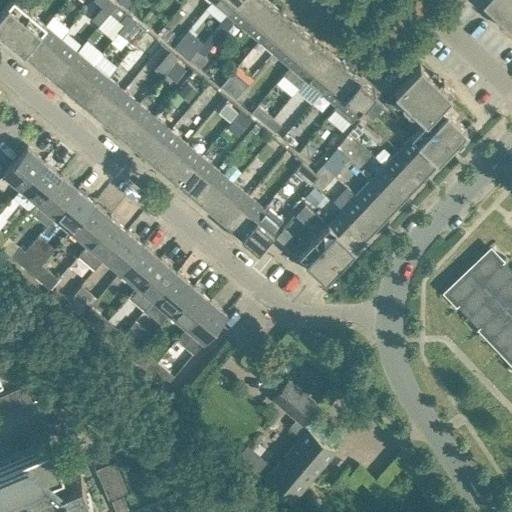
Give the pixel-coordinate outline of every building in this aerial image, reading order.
[(7,37),(30,10),(17,0),(9,0),(0,11),(0,37),(3,34),(7,37)] [(108,11),(115,2),(112,0),(98,0),(97,2),(108,11)] [(212,0),(227,12),(237,0),(212,0)] [(243,25),(263,0),(237,0),(227,12),(243,25)] [(258,39),(282,10),(269,0),(263,0),(243,25),(258,39)] [(511,0),(484,0),(501,16),(498,20),(510,32),(511,29),(511,0)] [(115,2),(108,11),(119,21),(127,12),(115,2)] [(45,23),(30,10),(7,37),(22,50),(45,23)] [(274,52),(297,23),(282,10),(258,39),(274,52)] [(136,20),(129,29),(139,37),(147,29),(136,20)] [(38,63),(61,36),(45,23),(22,50),(38,63)] [(290,65),(313,37),(297,23),(274,52),(290,65)] [(164,24),(157,32),(169,41),(175,33),(164,24)] [(197,48),(182,35),(173,45),(189,58),(197,48)] [(53,76),(76,49),(61,36),(38,63),(53,76)] [(299,86),(305,78),(329,50),(313,37),(290,65),(283,73),(299,86)] [(208,57),(197,48),(189,58),(199,67),(200,67),(208,57)] [(69,89),(92,62),(76,49),(53,76),(69,89)] [(178,55),(170,49),(164,56),(172,62),(178,55)] [(321,91),(344,63),(329,50),(305,78),(321,91)] [(85,103),(107,75),(92,62),(69,89),(85,103)] [(337,104),(360,76),(344,63),(321,91),(335,103),(336,103),(337,104)] [(455,90),(443,78),(440,82),(421,64),(395,91),(426,120),(442,104),(455,90)] [(100,116),(123,88),(107,75),(85,103),(100,116)] [(376,90),(360,76),(337,104),(336,103),(335,103),(336,104),(334,106),(351,120),(376,90)] [(116,129),(139,102),(123,88),(100,116),(116,129)] [(242,88),(236,97),(251,110),(257,103),(258,101),(242,88)] [(131,142),(154,115),(139,102),(116,129),(131,142)] [(273,116),(257,103),(251,110),(268,123),(273,116)] [(471,131),(442,104),(426,120),(451,144),(456,139),(460,143),(471,131)] [(147,155),(170,128),(154,115),(131,142),(147,155)] [(280,122),(273,116),(268,123),(275,129),(280,122)] [(451,144),(426,120),(412,134),(438,158),(451,144)] [(255,130),(259,125),(255,122),(250,127),(255,130)] [(163,168),(185,141),(170,128),(147,155),(163,168)] [(438,158),(412,134),(398,149),(424,173),(438,158)] [(316,148),(307,140),(299,149),(308,157),(316,148)] [(178,181),(201,154),(185,141),(163,168),(178,181)] [(21,186),(44,158),(27,144),(4,172),(21,186)] [(424,173),(398,149),(384,163),(410,188),(424,173)] [(194,194),(217,167),(201,154),(178,181),(194,194)] [(37,200),(60,172),(44,158),(21,186),(37,200)] [(319,174),(302,160),(294,170),(311,184),(319,174)] [(410,188),(384,163),(370,178),(396,203),(410,188)] [(209,208),(232,180),(217,167),(194,194),(209,208)] [(54,214),(77,186),(60,172),(37,200),(30,209),(47,223),(54,214)] [(396,203),(370,178),(356,193),(382,218),(396,203)] [(225,221),(248,194),(232,180),(209,208),(225,221)] [(70,228),(94,200),(77,186),(54,214),(70,228)] [(382,218),(356,193),(342,208),(368,232),(382,218)] [(263,207),(248,194),(225,221),(241,234),(263,207)] [(87,241),(110,214),(94,200),(70,228),(87,241)] [(267,203),(263,207),(241,234),(257,248),(283,217),(267,203)] [(305,203),(295,213),(303,222),(313,212),(305,203)] [(368,232),(342,208),(328,223),(354,247),(368,232)] [(87,241),(78,253),(94,266),(104,255),(127,228),(110,214),(87,241)] [(354,247),(328,223),(313,238),(339,263),(354,247)] [(120,269),(143,241),(127,228),(104,255),(120,269)] [(339,263),(313,238),(299,253),(329,281),(340,269),(336,266),(339,263)] [(137,283),(160,255),(143,241),(120,269),(137,283)] [(16,259),(24,249),(19,245),(10,254),(16,259)] [(491,247),(468,269),(479,281),(502,259),(491,247)] [(41,263),(24,249),(16,259),(33,273),(41,263)] [(144,307),(176,269),(160,255),(137,283),(128,294),(144,307)] [(490,292),(511,271),(511,268),(502,259),(479,281),(490,292)] [(170,311),(193,283),(176,269),(144,307),(161,322),(170,311)] [(468,269),(445,291),(456,303),(479,281),(468,269)] [(501,304),(511,293),(511,271),(490,292),(501,304)] [(52,272),(44,282),(50,287),(58,277),(52,272)] [(467,314),(490,292),(479,281),(456,303),(467,314)] [(186,324),(210,297),(193,283),(170,311),(186,324)] [(56,287),(54,290),(50,295),(62,305),(69,297),(56,287)] [(478,326),(501,304),(490,292),(467,314),(478,326)] [(511,293),(501,304),(511,315),(511,293)] [(193,351),(227,311),(210,297),(186,324),(187,325),(177,337),(193,351)] [(82,314),(91,304),(86,300),(77,310),(82,314)] [(91,304),(82,314),(87,318),(99,328),(107,318),(91,304)] [(511,315),(501,304),(478,326),(489,337),(511,315)] [(511,315),(489,337),(500,349),(511,337),(511,315)] [(115,342),(124,332),(119,328),(110,338),(115,342)] [(140,346),(124,332),(115,342),(132,356),(140,346)] [(511,360),(511,359),(511,337),(500,349),(511,360)] [(148,370),(157,360),(152,356),(144,366),(148,370)] [(162,364),(157,360),(148,370),(154,374),(162,364)] [(303,421),(308,425),(264,477),(291,500),(335,448),(331,444),(339,435),(311,411),(318,403),(288,377),(272,395),(303,421)] [(50,441),(0,462),(0,511),(76,511),(93,505),(80,475),(60,484),(51,476),(63,471),(50,441)] [(158,499),(132,510),(132,511),(158,511),(162,510),(158,499)]
